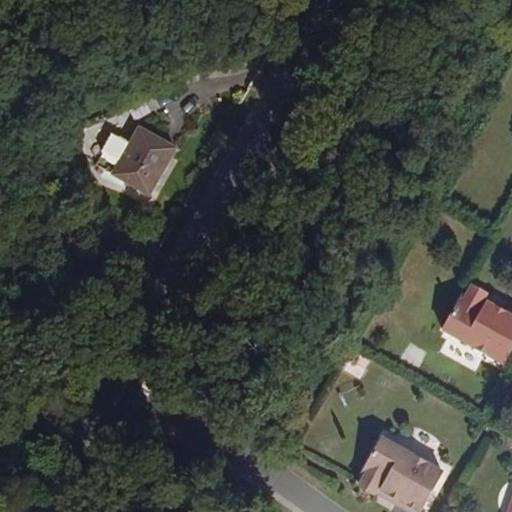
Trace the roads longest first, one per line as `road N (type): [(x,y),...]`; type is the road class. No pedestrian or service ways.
road 1 (residential): [(124,396),(338,0)]
road 2 (residential): [(322,511),(285,482),(124,396)]
road 3 (residential): [(59,511),(124,396)]
